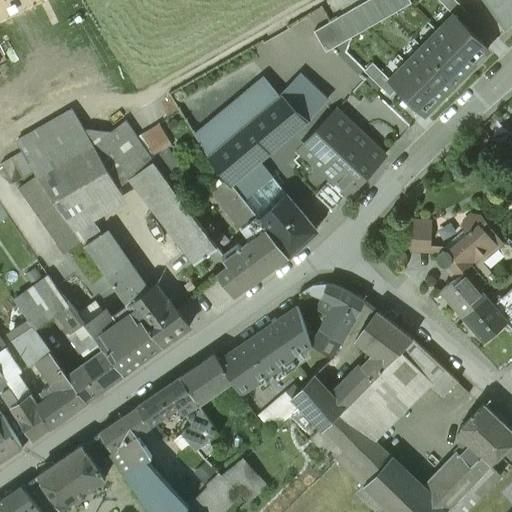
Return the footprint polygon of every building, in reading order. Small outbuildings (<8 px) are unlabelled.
[(409,0),(366,0),(313,30),(326,53),(412,4),(409,0)] [(470,16),(454,0),(437,0),(454,17),(461,24),(470,16)] [(511,0),(482,0),(506,31),(511,24),(511,0)] [(454,17),(389,81),(398,90),(425,115),(489,51),(461,24),(454,17)] [(389,81),(372,64),(364,72),(390,98),(398,90),(389,81)] [(195,136),(209,157),(281,97),(264,80),(195,136)] [(304,80),(281,97),(307,122),(327,102),(304,80)] [(281,97),(209,157),(230,181),(232,183),(252,167),(307,122),(281,97)] [(73,109),(16,142),(38,178),(94,145),(73,109)] [(385,156),(336,113),(301,153),(349,196),(385,156)] [(157,122),(136,137),(151,157),(170,142),(157,122)] [(218,247),(190,210),(154,162),(130,179),(196,261),(199,259),(200,260),(218,247)] [(271,192),(252,167),(232,183),(235,186),(236,185),(260,216),(284,197),(279,192),(277,193),(274,190),(271,192)] [(84,243),(72,227),(37,177),(19,189),(66,256),(84,243)] [(260,216),(236,185),(235,186),(232,183),(230,181),(215,193),(251,241),(269,228),(260,216)] [(315,230),(285,195),(284,197),(260,216),(269,228),(289,255),(316,233),(314,231),(315,230)] [(436,220),(409,216),(406,242),(433,246),(436,220)] [(470,217),(464,222),(464,231),(457,239),(459,247),(452,254),(443,253),(437,257),(437,262),(441,267),(446,268),(450,274),(450,287),(464,275),(481,295),(494,280),(481,262),(498,245),(482,226),(486,221),(483,218),(470,217)] [(251,241),(242,248),(240,246),(225,257),(227,259),(226,260),(231,266),(219,274),(235,295),(289,255),(269,228),(251,241)] [(139,285),(103,233),(86,245),(122,297),(139,285)] [(65,297),(49,275),(15,299),(30,321),(36,329),(57,314),(72,334),(84,325),(65,297)] [(450,287),(440,295),(460,318),(484,299),(481,295),(464,275),(450,287)] [(127,304),(133,313),(139,322),(142,319),(164,347),(191,327),(156,283),(127,304)] [(338,304),(333,316),(330,314),(312,344),(333,356),(362,302),(341,290),(330,285),(326,286),(323,296),(338,304)] [(511,291),(493,309),(506,324),(511,330),(511,291)] [(493,309),(484,299),(460,318),(483,344),(506,324),(493,309)] [(299,306),(246,342),(268,374),(312,344),(299,306)] [(133,313),(116,324),(106,310),(85,325),(91,334),(105,351),(124,375),(164,347),(142,319),(139,322),(133,313)] [(412,339),(375,312),(360,331),(354,341),(373,356),(386,365),(412,339)] [(69,376),(51,352),(52,351),(36,329),(30,321),(11,334),(31,362),(35,360),(52,384),(44,389),(49,397),(62,418),(88,400),(69,376)] [(372,440),(429,386),(418,376),(433,359),(412,339),(386,365),(341,409),(372,440)] [(268,374),(246,342),(229,354),(251,386),(268,374)] [(105,351),(69,376),(88,400),(124,375),(105,351)] [(240,394),(251,386),(229,354),(218,361),(231,382),(240,394)] [(214,356),(181,378),(199,403),(231,382),(218,361),(214,356)] [(333,395),(322,383),(328,376),(323,371),(326,368),(324,366),(292,398),(300,406),(322,428),(341,409),(386,365),(373,356),(364,367),(362,365),(333,395)] [(453,377),(433,359),(418,376),(429,386),(437,393),(453,377)] [(37,405),(30,393),(19,400),(3,375),(0,377),(0,390),(33,439),(50,426),(37,405)] [(219,432),(181,378),(137,408),(150,425),(181,404),(194,424),(184,432),(197,448),(219,432)] [(292,398),(286,392),(260,415),(273,430),(286,420),(300,406),(292,398)] [(50,426),(62,418),(49,397),(37,405),(50,426)] [(511,441),(511,430),(483,404),(456,432),(464,438),(453,450),(457,454),(457,453),(469,465),(479,454),(490,464),(500,454),(511,441)] [(139,434),(150,425),(137,408),(125,416),(139,434)] [(457,454),(422,490),(389,458),(372,440),(341,409),(322,428),(370,477),(363,485),(391,511),(444,511),(490,464),(479,454),(469,465),(457,453),(457,454)] [(0,460),(23,447),(2,414),(0,412),(0,460)] [(139,434),(125,416),(100,433),(108,445),(107,445),(112,451),(112,450),(124,465),(147,449),(139,434)] [(511,441),(500,454),(511,464),(511,441)] [(83,445),(38,475),(60,507),(105,476),(83,445)] [(171,484),(148,460),(153,457),(147,449),(124,465),(156,511),(191,511),(188,506),(190,506),(189,503),(171,484)] [(200,493),(182,475),(171,484),(189,503),(200,493)] [(23,486),(0,501),(0,511),(27,511),(37,504),(23,486)]
